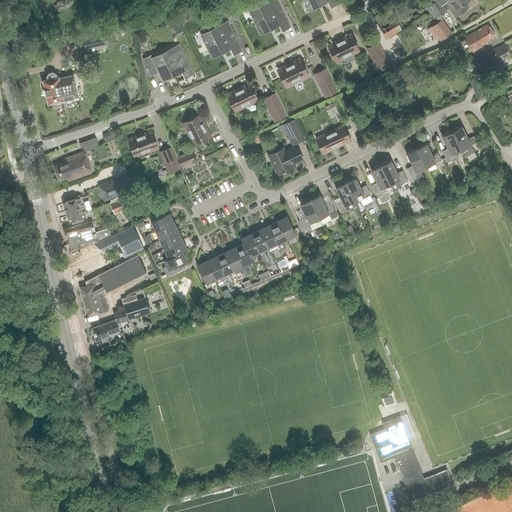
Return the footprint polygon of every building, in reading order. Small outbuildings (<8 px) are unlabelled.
[(276,0),(272,0),(249,11),(260,34),(268,30),(267,28),(278,22),(282,31),(290,27),(276,0)] [(336,0),(303,0),(309,11),(317,7),(315,4),(324,0),(326,0),(330,8),(338,4),(336,0)] [(434,0),(429,4),(434,11),(449,0),(434,0)] [(449,0),(434,11),(437,15),(448,7),(455,16),(467,7),(463,2),(466,0),(449,0)] [(442,20),(428,30),(434,38),(436,37),(440,42),(451,34),(442,20)] [(227,22),(201,35),(212,58),(219,54),(218,51),(229,46),(233,55),(241,51),(227,22)] [(488,24),(464,38),(472,52),(482,46),(488,42),(487,40),(495,36),(488,24)] [(180,25),(172,29),(175,36),(183,32),(180,25)] [(398,26),(385,33),(388,38),(401,31),(398,26)] [(103,34),(83,38),(85,49),(105,45),(103,34)] [(354,59),(352,55),(358,51),(350,35),(329,46),(337,62),(343,59),(345,63),(354,59)] [(389,66),(378,44),(367,49),(378,71),(389,66)] [(506,44),(472,60),(479,73),(494,65),(495,66),(495,65),(504,61),(502,58),(511,54),(506,44)] [(153,58),(152,55),(143,59),(151,76),(159,72),(163,81),(171,77),(170,75),(180,69),(185,78),(192,74),(179,45),(153,58)] [(278,70),(286,86),(307,76),(300,60),(278,70)] [(326,69),(315,75),(325,96),(336,91),(326,69)] [(46,76),(47,80),(42,81),(48,104),(52,103),(54,108),(62,106),(60,101),(78,97),(76,88),(83,87),(80,74),(59,79),(59,77),(56,77),(56,75),(52,73),(49,74),(46,76)] [(405,91),(424,81),(421,75),(413,79),(411,74),(400,80),(405,91)] [(478,101),(491,95),(482,75),(469,81),(478,101)] [(227,95),(235,111),(257,100),(249,84),(227,95)] [(285,116),(275,94),(264,99),(274,121),(285,116)] [(210,137),(199,116),(183,124),(194,145),(210,137)] [(304,140),(293,120),(281,126),(292,146),(304,140)] [(343,126),(316,139),(323,153),(350,140),(343,126)] [(458,127),(451,130),(461,150),(477,142),(474,136),(468,139),(462,127),(459,128),(458,127)] [(457,157),(455,153),(461,150),(451,130),(444,134),(445,135),(442,136),(448,149),(442,151),(447,162),(457,157)] [(151,132),(129,140),(135,156),(157,148),(151,132)] [(115,133),(103,138),(105,143),(117,138),(115,133)] [(89,140),(79,143),(81,149),(85,147),(86,151),(92,149),(89,140)] [(423,145),(423,144),(416,147),(425,167),(441,160),(438,153),(432,156),(426,144),(423,145)] [(284,152),(283,149),(269,155),(278,175),(292,168),(291,165),(302,159),(296,146),(284,152)] [(420,170),(425,167),(416,147),(409,151),(409,152),(406,153),(412,166),(407,168),(413,181),(423,176),(420,170)] [(179,169),(171,148),(161,152),(169,173),(179,169)] [(496,156),(491,148),(488,161),(496,156)] [(194,151),(180,157),(185,168),(199,161),(194,151)] [(64,159),(66,162),(54,167),(59,181),(67,178),(69,181),(91,173),(84,152),(64,159)] [(390,184),(394,192),(402,184),(408,181),(403,170),(397,173),(391,161),(388,162),(387,161),(380,165),(390,184)] [(384,187),(390,184),(380,165),(373,168),(374,169),(371,170),(377,183),(371,186),(377,198),(383,195),(382,194),(386,192),(384,187)] [(192,173),(186,176),(189,183),(195,180),(192,173)] [(125,176),(99,185),(105,200),(130,191),(134,190),(129,175),(125,176)] [(352,178),(345,182),(355,204),(360,201),(361,204),(372,198),(366,186),(360,188),(355,178),(352,179),(352,178)] [(356,206),(355,204),(345,182),(338,185),(338,186),(335,188),(341,200),(336,203),(341,214),(356,206)] [(63,203),(66,212),(83,207),(84,206),(81,197),(79,195),(74,197),(74,200),(63,203)] [(121,199),(110,203),(115,214),(126,210),(128,215),(137,211),(131,195),(121,199)] [(316,195),(309,199),(321,223),(337,216),(332,205),(326,207),(320,195),(317,197),(316,195)] [(298,221),(303,232),(321,223),(309,199),(302,202),(303,203),(300,205),(306,217),(298,221)] [(87,218),(83,207),(66,212),(70,223),(87,218)] [(151,222),(155,232),(174,223),(169,213),(151,222)] [(277,221),(286,240),(296,235),(287,216),(277,221)] [(282,242),(286,240),(277,221),(268,225),(277,244),(281,251),(286,249),(282,242)] [(74,227),(64,230),(70,251),(80,248),(81,249),(98,241),(110,235),(108,228),(95,232),(92,222),(74,227)] [(155,232),(160,241),(178,232),(174,223),(155,232)] [(132,225),(93,244),(94,244),(99,241),(105,253),(121,245),(126,256),(125,256),(126,256),(143,248),(132,225)] [(268,249),(277,244),(268,225),(259,230),(268,249)] [(268,260),(264,251),(268,249),(259,230),(250,234),(259,253),(263,262),(268,260)] [(160,241),(164,250),(183,241),(178,232),(160,241)] [(153,242),(150,234),(144,237),(148,244),(153,242)] [(250,257),(259,253),(250,234),(241,239),(243,243),(250,258),(250,257)] [(187,250),(183,241),(164,250),(168,259),(169,259),(183,252),(187,250)] [(252,273),(248,264),(252,262),(250,257),(250,258),(243,243),(234,248),(246,273),(247,276),(252,273)] [(246,273),(234,248),(225,252),(234,271),(236,275),(240,273),(241,275),(246,273)] [(169,259),(168,259),(164,261),(166,266),(162,268),(166,276),(179,270),(177,266),(187,262),(183,252),(169,259)] [(233,282),(228,273),(234,271),(225,252),(215,257),(226,279),(229,284),(233,282)] [(105,288),(107,291),(146,271),(137,254),(85,282),(87,286),(81,288),(88,315),(91,316),(109,311),(103,290),(105,288)] [(206,261),(215,280),(217,284),(226,279),(215,257),(206,261)] [(206,284),(215,280),(206,261),(197,266),(206,284)] [(269,271),(260,275),(263,280),(272,276),(269,271)] [(116,320),(92,328),(96,342),(109,336),(109,335),(120,331),(120,330),(131,327),(129,320),(151,313),(146,298),(137,301),(135,295),(121,299),(125,310),(113,313),(116,320)] [(397,403),(393,393),(384,397),(387,407),(397,403)] [(384,429),(370,435),(379,457),(381,463),(386,461),(384,455),(392,452),(405,486),(406,488),(403,489),(408,500),(409,502),(453,485),(452,483),(447,469),(423,479),(408,439),(410,438),(402,416),(382,423),(384,429)]
